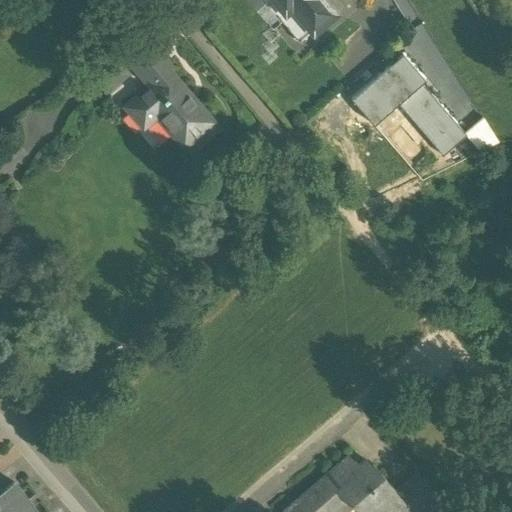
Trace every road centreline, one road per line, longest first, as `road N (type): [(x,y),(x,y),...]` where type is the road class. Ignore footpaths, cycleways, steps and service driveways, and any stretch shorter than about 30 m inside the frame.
road 1 (residential): [(447,338),(240,511)]
road 2 (residential): [(333,195),(193,28),(187,14),(194,0)]
road 3 (track): [(447,338),(333,195)]
road 4 (residential): [(0,413),(86,511)]
